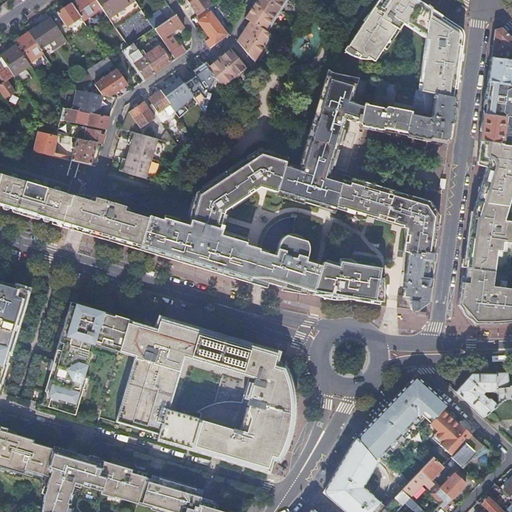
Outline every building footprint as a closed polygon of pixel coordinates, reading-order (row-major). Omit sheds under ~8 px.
[(84,22),(102,9),(95,0),(77,0),(71,4),(81,18),(84,22)] [(115,29),(141,11),(133,0),(95,0),(102,9),(115,29)] [(185,0),(187,3),(190,0),(191,0),(193,3),(189,6),(190,6),(192,5),(193,7),(195,6),(200,13),(196,15),(197,17),(207,9),(211,7),(206,0),(185,0)] [(254,63),(268,41),(272,36),(267,33),(288,0),(287,0),(256,0),(244,19),(249,22),(239,37),(236,41),(236,42),(254,63)] [(458,28),(414,0),(378,0),(343,54),(344,55),(345,53),(346,54),(352,57),(361,60),(366,61),(375,61),(383,49),(400,23),(403,25),(411,31),(413,28),(425,36),(425,40),(418,92),(455,100),(457,86),(459,69),(461,52),(463,37),(463,35),(461,31),(458,28)] [(81,18),(71,4),(58,14),(63,22),(61,24),(63,27),(65,25),(67,27),(81,18)] [(192,5),(190,6),(196,15),(200,13),(195,6),(193,7),(192,5)] [(202,38),(210,49),(214,45),(222,40),(227,36),(207,9),(197,17),(194,18),(207,35),(202,38)] [(154,30),(167,21),(160,10),(147,19),(154,30)] [(154,30),(156,33),(175,60),(186,52),(180,44),(177,46),(172,38),(168,40),(165,38),(178,29),(179,31),(184,28),(175,16),(175,15),(167,21),(154,30)] [(62,35),(50,18),(29,33),(40,50),(62,35)] [(400,23),(383,49),(386,51),(403,25),(400,23)] [(411,31),(425,40),(425,36),(413,28),(411,31)] [(511,40),(501,29),(498,30),(494,32),(492,45),(490,60),(504,62),(504,59),(509,55),(510,56),(508,58),(510,60),(510,59),(511,60),(511,40)] [(43,54),(40,50),(29,33),(14,43),(17,47),(29,64),(43,54)] [(128,48),(122,52),(126,58),(128,56),(145,80),(162,69),(171,63),(161,50),(163,48),(161,45),(153,51),(149,44),(144,47),(149,54),(147,55),(146,54),(137,42),(128,48)] [(30,66),(29,64),(17,47),(1,58),(13,76),(25,69),(30,66)] [(230,50),(218,59),(234,78),(235,77),(244,69),(245,69),(230,50)] [(13,76),(1,58),(0,56),(0,76),(4,82),(0,85),(0,93),(5,100),(15,93),(7,81),(13,76)] [(87,72),(93,80),(113,66),(114,65),(110,60),(108,58),(87,72)] [(218,59),(207,69),(215,79),(215,80),(222,87),(223,87),(232,79),(234,78),(218,59)] [(40,65),(58,91),(65,86),(47,60),(40,65)] [(489,68),(487,83),(510,86),(511,86),(511,62),(504,62),(490,60),(489,68)] [(199,73),(195,76),(205,90),(206,92),(215,79),(207,69),(206,68),(205,69),(204,68),(198,72),(199,73)] [(27,71),(25,69),(13,76),(15,79),(27,71)] [(246,71),(244,69),(235,77),(236,79),(246,71)] [(112,95),(127,85),(116,70),(94,85),(101,96),(110,98),(111,95),(112,95)] [(338,145),(340,138),(342,131),(343,127),(342,127),(344,120),(350,122),(351,121),(352,118),(357,120),(356,123),(359,124),(363,105),(351,102),(357,79),(328,73),(316,113),(315,115),(319,116),(318,119),(314,119),(314,121),(311,132),(309,138),(308,141),(308,142),(302,162),(301,165),(302,165),(301,169),(299,168),(297,168),(294,178),(288,199),(304,204),(318,208),(334,213),(335,210),(336,208),(336,206),(335,205),(341,182),(341,181),(328,177),(326,176),(328,170),(330,171),(331,167),(336,151),(337,150),(338,145)] [(328,73),(326,73),(314,112),(316,113),(328,73)] [(195,76),(183,84),(193,99),(200,94),(203,98),(204,98),(209,99),(210,94),(206,92),(205,90),(195,76)] [(234,81),(232,79),(223,87),(224,88),(234,81)] [(175,81),(160,92),(169,106),(170,107),(186,96),(175,81)] [(511,119),(511,86),(510,86),(487,83),(485,99),(482,116),(506,119),(511,119)] [(359,124),(359,127),(360,129),(382,133),(383,133),(384,131),(405,136),(407,139),(428,143),(430,142),(430,141),(440,143),(450,136),(453,114),(455,100),(418,92),(377,84),(372,106),(385,109),(385,110),(363,105),(359,124)] [(169,106),(160,92),(148,100),(158,114),(169,106)] [(42,118),(58,107),(56,104),(51,96),(49,93),(32,104),(38,112),(42,118)] [(200,94),(193,99),(205,114),(207,107),(204,106),(202,104),(204,98),(203,98),(200,94)] [(129,113),(121,130),(129,132),(135,134),(138,131),(139,129),(142,127),(153,119),(143,104),(129,113)] [(109,122),(110,117),(87,113),(68,109),(67,109),(65,119),(62,119),(62,121),(106,130),(109,122)] [(479,142),(502,145),(503,136),(511,137),(511,131),(511,125),(508,125),(506,126),(505,125),(506,119),(482,116),(480,136),(479,142)] [(13,133),(16,132),(10,124),(0,130),(0,131),(2,135),(3,135),(13,133)] [(97,143),(102,144),(104,135),(99,134),(99,131),(86,128),(86,131),(82,130),(82,133),(85,134),(84,141),(97,143)] [(129,146),(127,154),(151,161),(157,140),(135,134),(129,132),(127,141),(130,142),(129,146)] [(175,145),(166,132),(160,141),(175,145)] [(33,152),(52,156),(66,160),(67,159),(67,157),(57,155),(56,153),(53,152),(57,137),(38,133),(33,152)] [(67,137),(62,136),(60,143),(68,145),(70,138),(67,137)] [(87,164),(91,165),(97,143),(84,141),(73,138),(72,141),(76,142),(71,160),(84,163),(87,164)] [(181,147),(194,150),(196,143),(193,139),(181,147)] [(498,180),(511,181),(511,146),(502,145),(479,142),(476,164),(482,166),(485,167),(482,178),(498,180)] [(246,158),(247,160),(260,151),(261,152),(262,150),(259,149),(246,158)] [(260,188),(276,194),(282,175),(285,164),(285,163),(271,159),(272,155),(266,153),(261,152),(260,151),(247,160),(244,162),(241,163),(202,189),(196,194),(194,198),(192,206),(189,218),(190,221),(222,231),(223,227),(220,226),(221,221),(223,215),(224,211),(230,208),(249,195),(252,193),(253,193),(260,188)] [(286,162),(272,154),(273,153),(267,151),(266,153),(272,155),(271,159),(285,163),(286,162)] [(129,164),(137,166),(137,165),(147,167),(148,168),(151,161),(127,154),(125,160),(124,163),(129,164)] [(120,163),(118,172),(134,177),(137,166),(129,164),(124,163),(124,164),(120,163)] [(241,163),(239,163),(201,188),(202,189),(241,163)] [(294,178),(297,168),(285,164),(282,175),(294,178)] [(137,166),(134,177),(145,180),(148,168),(147,167),(137,165),(137,166)] [(34,217),(38,218),(39,215),(43,199),(43,196),(45,188),(38,186),(37,191),(29,189),(31,184),(14,178),(2,175),(0,181),(0,206),(2,207),(9,209),(11,210),(17,211),(16,214),(34,219),(34,217)] [(288,199),(294,178),(282,175),(276,194),(276,195),(288,199)] [(494,204),(498,180),(482,178),(479,189),(475,202),(494,204)] [(401,194),(393,191),(367,183),(359,181),(351,179),(349,183),(341,181),(341,182),(335,205),(336,206),(336,208),(342,210),(342,209),(354,212),(353,215),(353,218),(363,221),(364,218),(365,216),(390,223),(401,227),(401,229),(405,230),(404,236),(403,244),(406,244),(405,253),(407,253),(409,254),(422,255),(423,253),(434,254),(439,218),(439,217),(438,215),(437,212),(436,209),(435,207),(434,206),(432,204),(429,202),(406,195),(405,196),(401,195),(401,194)] [(511,206),(511,181),(498,180),(494,204),(510,207),(511,206)] [(37,191),(38,186),(39,184),(31,181),(31,184),(29,189),(37,191)] [(90,202),(91,198),(85,197),(82,196),(70,195),(58,192),(45,188),(43,196),(43,199),(39,215),(38,218),(40,218),(43,219),(49,221),(52,222),(51,224),(72,231),(80,233),(90,202)] [(251,197),(249,195),(230,208),(231,209),(251,197)] [(275,197),(303,205),(304,204),(288,199),(276,195),(275,197)] [(90,202),(80,233),(85,235),(114,244),(138,251),(147,219),(128,213),(128,212),(128,210),(127,208),(126,208),(113,204),(112,206),(112,204),(110,203),(107,203),(106,204),(106,205),(107,202),(91,198),(90,202)] [(502,264),(510,207),(494,204),(475,202),(471,215),(469,214),(466,240),(463,260),(502,264)] [(508,274),(511,244),(511,206),(510,207),(502,264),(501,273),(508,274)] [(364,218),(390,225),(401,229),(401,227),(390,223),(365,216),(364,218)] [(147,219),(138,251),(155,256),(161,258),(172,222),(163,219),(162,221),(148,217),(147,219)] [(172,222),(161,258),(203,270),(248,284),(257,249),(245,246),(245,244),(232,240),(227,238),(224,240),(222,237),(221,234),(222,231),(190,221),(189,225),(187,226),(177,223),(172,222)] [(275,257),(271,256),(261,287),(266,289),(267,284),(274,286),(281,288),(298,293),(299,289),(305,291),(313,293),(321,267),(305,262),(306,259),(308,251),(308,248),(307,245),(306,242),(303,239),(301,238),(296,235),(294,235),(292,235),(289,236),(285,237),(283,238),(280,241),(279,244),(278,247),(275,257)] [(257,249),(248,284),(261,287),(271,256),(267,255),(259,252),(259,250),(257,249)] [(408,255),(403,297),(401,296),(400,309),(402,309),(410,310),(412,311),(412,312),(416,313),(427,304),(430,281),(434,254),(423,253),(422,255),(409,254),(408,255)] [(462,268),(501,273),(502,264),(463,260),(462,268)] [(337,268),(337,267),(337,276),(337,296),(339,296),(338,299),(345,300),(368,304),(369,301),(379,303),(382,303),(383,295),(383,288),(381,279),(378,279),(379,269),(355,265),(339,262),(339,263),(338,265),(337,268)] [(312,296),(315,296),(317,296),(330,296),(330,295),(337,296),(337,276),(337,267),(324,264),(322,263),(321,267),(313,293),(312,296)] [(494,321),(501,273),(462,268),(457,306),(465,315),(474,325),(480,325),(480,319),(494,321)] [(511,290),(506,290),(508,274),(501,273),(494,321),(494,325),(511,323),(511,290)] [(0,381),(5,366),(3,365),(8,351),(9,352),(26,293),(24,289),(0,281),(0,381)] [(70,302),(44,392),(40,405),(74,415),(85,380),(80,378),(85,361),(80,360),(85,342),(119,351),(128,320),(88,308),(70,302)] [(280,353),(166,320),(157,317),(154,328),(128,320),(119,351),(119,353),(134,357),(115,422),(157,435),(156,440),(213,456),(224,459),(269,473),(273,461),(277,462),(283,451),(289,435),(292,418),(292,400),(289,383),(283,367),(276,366),(280,353)] [(501,396),(502,401),(504,400),(511,398),(511,374),(504,375),(495,375),(495,393),(495,394),(496,395),(498,396),(501,396)] [(454,393),(482,418),(497,405),(489,400),(486,400),(481,395),(483,393),(495,393),(495,375),(470,375),(462,384),(454,393)] [(443,412),(448,407),(416,377),(410,384),(367,427),(355,439),(374,461),(379,458),(390,463),(391,463),(429,425),(438,434),(435,438),(436,439),(442,445),(443,446),(441,448),(452,460),(472,439),(454,422),(449,417),(443,412)] [(0,467),(22,474),(24,470),(42,476),(43,475),(51,448),(32,442),(33,440),(10,433),(6,432),(7,428),(0,426),(0,467)] [(374,461),(355,439),(324,493),(345,511),(383,511),(385,510),(387,508),(364,489),(364,487),(376,462),(374,461)] [(42,511),(66,511),(74,488),(136,508),(145,477),(130,472),(131,471),(116,466),(84,456),(61,449),(60,451),(51,448),(43,475),(50,477),(44,497),(42,511)] [(433,459),(420,473),(429,481),(431,483),(444,469),(433,459)] [(452,460),(444,469),(449,473),(457,465),(452,460)] [(420,473),(410,484),(405,489),(402,492),(410,499),(422,487),(426,487),(432,493),(437,488),(431,483),(429,481),(420,473)] [(439,490),(451,501),(466,485),(454,474),(439,490)] [(224,511),(216,509),(217,505),(199,500),(202,491),(193,488),(192,485),(172,479),(169,481),(159,478),(158,481),(145,477),(136,508),(149,511),(224,511)] [(506,493),(496,484),(489,491),(498,500),(506,493)] [(437,488),(432,493),(430,495),(438,503),(437,504),(442,509),(444,511),(446,511),(454,503),(451,501),(439,490),(437,488)] [(398,511),(410,499),(402,492),(388,508),(387,508),(385,510),(386,511),(398,511)] [(483,506),(489,511),(504,511),(490,498),(483,506)]
